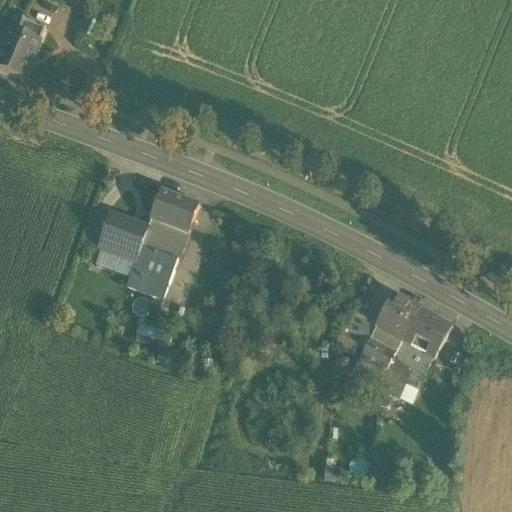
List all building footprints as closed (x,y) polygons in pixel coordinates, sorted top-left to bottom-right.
[(10,36),(16,38),(23,23),(16,20),(10,36)] [(45,32),(23,23),(16,38),(38,48),(45,32)] [(0,71),(24,81),(38,48),(16,38),(10,36),(0,59),(0,71)] [(141,250),(159,257),(169,232),(188,239),(199,209),(162,195),(148,232),(141,250)] [(86,248),(99,253),(112,219),(99,214),(86,248)] [(136,266),(141,250),(148,232),(112,219),(99,253),(135,266),(136,266)] [(178,264),(188,239),(169,232),(159,257),(178,264)] [(127,290),(164,303),(178,264),(159,257),(141,250),(136,266),(135,266),(127,290)] [(377,333),(378,333),(402,346),(420,313),(395,299),(377,333)] [(421,312),(420,313),(402,346),(396,358),(386,376),(406,387),(413,374),(424,380),(433,364),(434,364),(453,330),(421,312)] [(348,337),(364,346),(376,325),(360,316),(348,337)] [(139,327),(137,341),(159,345),(161,331),(139,327)] [(396,358),(402,346),(378,333),(371,344),(396,358)] [(341,350),(357,359),(364,346),(348,337),(341,350)] [(371,344),(361,363),(386,376),(396,358),(371,344)] [(381,385),(386,376),(361,363),(353,378),(380,393),(381,385)] [(413,374),(406,387),(417,393),(424,380),(413,374)] [(406,387),(386,376),(381,385),(380,393),(399,402),(406,387)]
